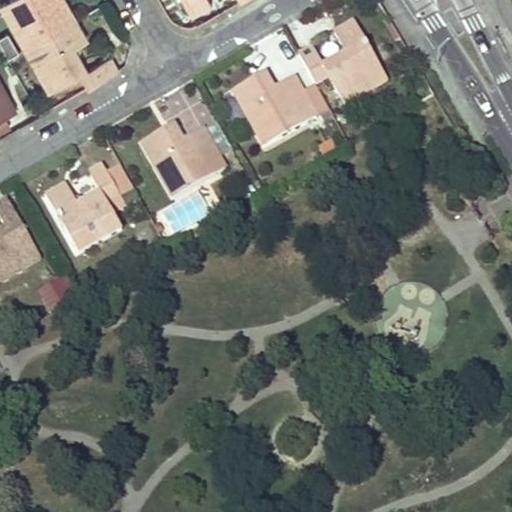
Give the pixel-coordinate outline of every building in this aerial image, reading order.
[(3,0),(1,2),(25,46),(75,17),(66,0),(57,0),(55,1),(54,0),(3,0)] [(179,0),(187,14),(207,3),(205,0),(236,0),(239,4),(245,0),(179,0)] [(75,17),(25,46),(49,90),(81,73),(89,87),(119,71),(111,55),(90,66),(77,41),(85,36),(75,17)] [(386,86),(354,30),(336,40),(345,59),(323,71),(313,53),(299,62),(316,91),(329,84),(343,111),(386,86)] [(278,77),(300,68),(286,36),(264,45),(278,77)] [(265,80),(255,86),(258,91),(268,85),(265,80)] [(0,82),(0,117),(15,109),(0,82)] [(255,86),(234,97),(264,153),(330,116),(316,91),(301,99),(293,84),(274,94),(268,85),(258,91),(255,86)] [(176,130),(166,136),(170,142),(179,136),(176,130)] [(166,136),(144,149),(175,203),(227,174),(204,135),(184,145),(179,136),(170,142),(166,136)] [(68,191),(48,202),(79,258),(122,234),(115,222),(108,209),(121,202),(108,179),(103,171),(90,178),(102,199),(79,211),(68,191)] [(121,171),(108,179),(121,202),(123,205),(136,198),(121,171)] [(115,222),(128,215),(123,205),(121,202),(108,209),(115,222)] [(0,284),(41,262),(9,204),(0,209),(0,221),(5,231),(0,234),(0,284)] [(47,309),(75,295),(66,275),(37,289),(47,309)]
